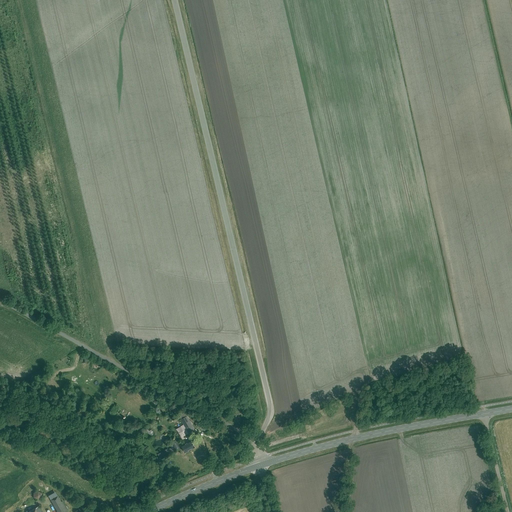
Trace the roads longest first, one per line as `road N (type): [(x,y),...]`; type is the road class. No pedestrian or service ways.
road 1 (unclassified): [(260,466),(245,435),(0,300)]
road 2 (secondary): [(260,466),(511,409)]
road 3 (secondary): [(148,511),(260,466)]
